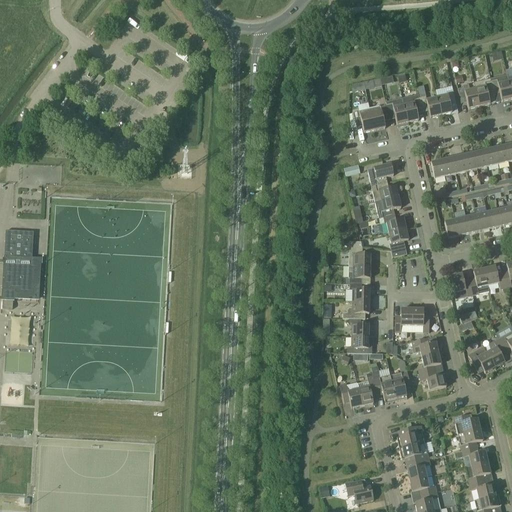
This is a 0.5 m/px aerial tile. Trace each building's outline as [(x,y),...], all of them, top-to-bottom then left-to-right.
[(511,100),(511,98),(507,78),(508,78),(507,76),(490,80),(494,97),(500,96),(502,103),(511,100)] [(494,97),(490,80),(474,84),(475,91),(479,108),(490,106),(488,99),(494,97)] [(373,82),(375,89),(382,88),(380,81),(373,82)] [(479,108),(475,91),(470,92),(468,86),(463,87),(463,89),(458,90),(461,105),(467,104),(468,111),(479,108)] [(441,117),(451,114),(452,114),(450,107),(456,106),(453,92),(446,93),(447,97),(437,99),(441,117)] [(423,114),(419,99),(418,96),(402,100),(408,124),(408,127),(409,126),(408,124),(419,122),(417,115),(423,114)] [(441,117),(437,99),(427,102),(426,98),(419,99),(423,114),(429,112),(430,119),(441,117)] [(408,127),(408,124),(402,100),(403,107),(393,109),(393,105),(386,107),(389,120),(390,121),(395,120),(397,129),(408,127)] [(390,121),(389,120),(386,107),(380,108),(370,110),(372,120),(374,132),(385,130),(384,123),(390,121)] [(374,132),(372,120),(370,110),(359,113),(353,114),(356,129),(362,128),(364,134),(374,132)] [(508,163),(505,148),(494,150),(498,166),(508,163)] [(498,166),(494,150),(484,152),(487,168),(498,166)] [(487,168),(484,152),(473,155),(477,171),(487,168)] [(477,171),(473,155),(463,157),(466,173),(477,171)] [(466,173),(463,157),(452,160),(456,175),(466,173)] [(456,175),(452,160),(442,162),(445,178),(456,175)] [(445,178),(442,162),(431,164),(434,180),(445,178)] [(346,178),(359,174),(357,166),(344,170),(346,178)] [(371,188),(387,184),(386,179),(393,177),(391,166),(367,171),(371,188)] [(389,190),(387,184),(371,188),(375,204),(398,199),(396,188),(389,190)] [(398,199),(375,204),(379,220),(383,219),(395,216),(393,211),(401,209),(398,199)] [(352,209),(356,225),(363,223),(359,208),(352,209)] [(511,225),(508,209),(497,212),(501,228),(511,225)] [(501,228),(497,212),(487,214),(490,230),(501,228)] [(490,230),(487,214),(476,217),(480,233),(490,230)] [(395,216),(383,219),(379,220),(383,219),(384,225),(386,224),(389,235),(406,231),(403,220),(396,222),(395,216)] [(480,233),(476,217),(466,219),(469,235),(480,233)] [(469,235),(466,219),(455,221),(459,237),(469,235)] [(459,237),(455,221),(444,224),(448,240),(459,237)] [(406,231),(389,235),(391,245),(389,246),(381,247),(382,252),(390,252),(391,253),(392,259),(407,256),(405,248),(402,248),(401,243),(408,242),(406,231)] [(4,258),(2,291),(1,302),(3,302),(2,310),(12,310),(13,302),(14,302),(14,300),(30,301),(32,259),(33,234),(5,232),(4,258)] [(370,268),(370,257),(362,257),(362,250),(362,248),(360,244),(349,243),(349,244),(350,244),(350,250),(350,257),(350,268),(349,268),(353,268),(370,268)] [(511,281),(511,264),(506,266),(508,275),(503,276),(506,290),(511,288),(510,282),(511,281)] [(370,268),(353,268),(353,274),(349,274),(349,279),(346,279),(346,285),(349,285),(349,286),(361,286),(362,280),(370,280),(370,268)] [(484,271),(488,287),(498,285),(500,291),(506,290),(503,276),(497,278),(495,268),(484,271)] [(488,287),(484,271),(473,273),(475,283),(470,284),(473,297),(489,293),(488,287)] [(473,297),(470,284),(464,285),(462,276),(450,278),(456,301),(473,297)] [(361,286),(349,286),(349,292),(352,292),(352,303),(369,303),(369,292),(361,292),(361,286)] [(369,303),(352,303),(352,310),(350,310),(347,312),(347,314),(343,314),(343,321),(349,321),(365,321),(365,315),(369,315),(369,303)] [(401,328),(412,328),(412,311),(401,311),(401,318),(395,318),(395,334),(401,334),(401,328)] [(412,311),(412,328),(423,328),(423,334),(429,334),(429,318),(423,318),(423,311),(412,311)] [(475,313),(469,315),(472,322),(477,320),(475,313)] [(365,321),(349,321),(349,327),(352,327),(351,338),(368,339),(369,327),(361,327),(361,321),(365,321)] [(471,323),(464,325),(467,331),(473,329),(471,323)] [(511,333),(499,341),(505,353),(510,350),(511,353),(511,333)] [(368,339),(351,338),(351,349),(347,349),(347,355),(368,356),(372,356),(372,346),(368,345),(368,339)] [(420,354),(421,359),(438,355),(436,344),(429,346),(427,340),(412,344),(414,355),(420,354)] [(486,354),(487,354),(495,370),(504,364),(500,356),(505,353),(499,341),(488,346),(491,352),(486,354)] [(495,370),(487,354),(486,354),(483,349),(468,357),(474,367),(475,369),(476,372),(478,375),(484,372),(485,375),(495,370)] [(438,355),(421,359),(424,370),(418,371),(419,377),(435,373),(434,368),(441,366),(438,355)] [(396,403),(390,377),(380,379),(377,368),(371,369),(373,376),(374,381),(377,394),(382,393),(385,405),(396,403)] [(407,373),(390,377),(396,403),(407,400),(404,388),(410,387),(407,373)] [(435,373),(419,377),(421,383),(427,381),(429,392),(446,389),(443,377),(436,379),(435,373)] [(358,391),(362,408),(373,405),(371,396),(377,394),(374,381),(373,376),(366,377),(368,383),(357,385),(358,391)] [(358,391),(348,393),(346,387),(340,389),(343,402),(349,401),(351,410),(362,408),(358,391)] [(455,426),(457,437),(480,431),(480,430),(482,430),(480,420),(472,422),(471,416),(453,420),(455,426)] [(397,439),(399,450),(419,446),(416,435),(422,434),(421,428),(398,433),(399,439),(397,439)] [(480,431),(457,437),(460,447),(461,453),(477,450),(476,444),(483,442),(480,431)] [(419,446),(399,450),(402,461),(404,460),(406,466),(428,461),(427,455),(421,456),(419,446)] [(477,450),(461,453),(454,455),(456,461),(469,458),(471,468),(488,464),(485,454),(478,455),(477,450)] [(428,461),(406,466),(410,483),(426,479),(424,468),(430,467),(428,461)] [(488,464),(471,468),(474,479),(467,480),(469,486),(485,483),(483,477),(490,475),(488,464)] [(423,497),(436,494),(435,488),(429,489),(426,479),(410,483),(412,494),(422,491),(423,497)] [(370,487),(368,488),(363,489),(361,482),(346,485),(348,498),(354,496),(356,506),(373,502),(370,487)] [(485,483),(469,486),(470,492),(476,491),(479,501),(474,502),(498,497),(495,497),(493,487),(486,488),(485,483)] [(416,511),(433,511),(434,511),(431,501),(438,500),(436,494),(423,497),(424,503),(415,505),(416,511)] [(498,497),(474,502),(476,511),(491,511),(491,510),(501,508),(498,497)]
